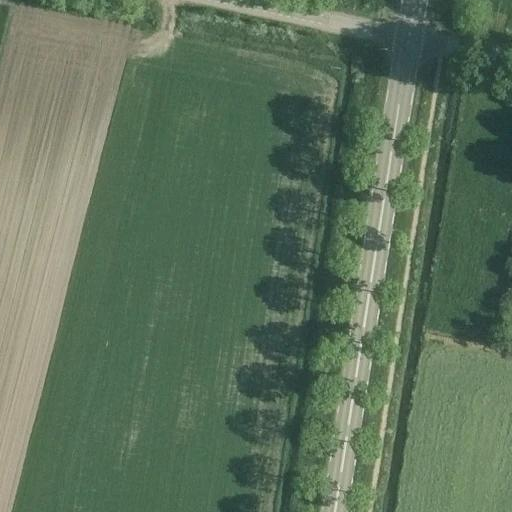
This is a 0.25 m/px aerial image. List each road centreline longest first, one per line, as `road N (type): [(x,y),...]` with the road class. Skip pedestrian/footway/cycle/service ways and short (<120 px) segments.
road 1 (primary): [(333,511),(407,40)]
road 2 (unclassified): [(218,0),(407,40)]
